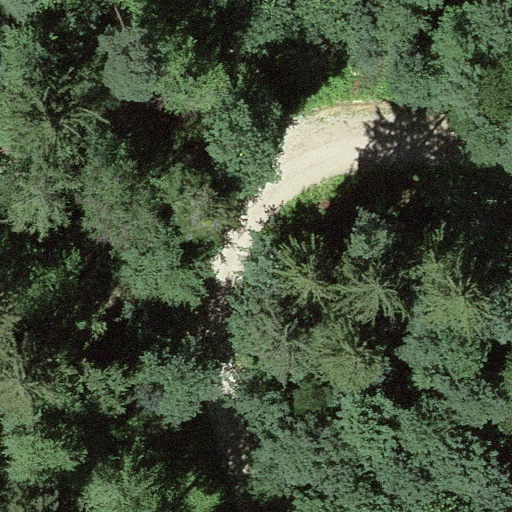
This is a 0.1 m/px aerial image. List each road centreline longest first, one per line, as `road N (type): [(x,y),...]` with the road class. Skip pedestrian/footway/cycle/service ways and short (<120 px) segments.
road 1 (track): [(511,150),(451,127),(375,125),(301,152),(253,190),(225,245),(214,296),(215,359),(261,511)]
road 2 (track): [(301,152),(218,0)]
